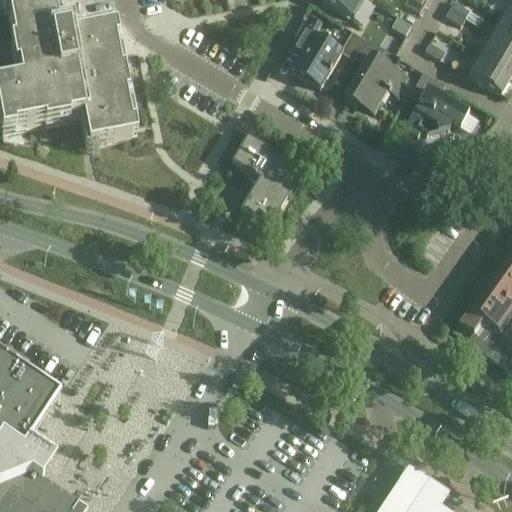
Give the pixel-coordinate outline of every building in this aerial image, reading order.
[(13,137),(77,125),(83,124),(88,152),(131,143),(129,131),(131,131),(125,100),(115,45),(113,45),(110,33),(73,40),(70,23),(74,22),(72,13),(54,17),(50,0),(40,0),(7,6),(10,20),(8,20),(20,89),(0,92),(0,133),(1,137),(13,135),(13,137)] [(366,6),(356,0),(324,0),(321,6),(354,26),(366,6)] [(428,3),(422,0),(408,0),(407,2),(423,12),(428,3)] [(423,12),(407,2),(404,9),(419,18),(423,12)] [(449,14),(465,24),(469,16),(453,7),(449,14)] [(465,24),(449,14),(445,22),(460,31),(465,24)] [(511,23),(504,19),(492,40),(511,51),(511,23)] [(391,33),(404,41),(410,31),(397,23),(391,33)] [(321,31),(308,24),(288,57),(298,64),(290,77),(320,94),(342,57),(315,41),(321,31)] [(388,34),(377,52),(390,60),(393,62),(404,44),(388,34)] [(511,51),(492,40),(480,61),(511,79),(511,51)] [(395,100),(406,81),(385,69),(390,60),(377,52),(367,45),(365,45),(354,63),(364,70),(345,102),(372,119),(385,97),(388,99),(389,96),(395,100)] [(429,48),(424,56),(440,65),(444,57),(429,48)] [(467,81),(500,101),(511,80),(511,79),(480,61),(467,81)] [(418,108),(400,139),(414,147),(420,136),(427,140),(447,134),(451,128),(459,134),(470,140),(478,126),(468,120),(438,102),(444,91),(422,78),(408,102),(418,108)] [(246,143),(231,169),(258,185),(239,217),(269,235),(302,178),(268,158),(269,157),(246,143)] [(511,246),(508,243),(504,249),(511,255),(499,272),(511,280),(511,246)] [(511,280),(499,272),(489,287),(481,282),(475,289),(511,314),(511,280)] [(459,328),(458,331),(471,340),(466,348),(490,365),(502,373),(511,380),(511,347),(499,338),(511,319),(511,314),(475,289),(471,295),(479,301),(459,328)] [(0,511),(83,511),(42,484),(43,483),(38,480),(41,475),(42,475),(34,455),(33,455),(28,452),(31,447),(29,446),(60,400),(0,360),(0,511)] [(38,480),(41,482),(58,457),(33,440),(29,446),(31,447),(28,452),(34,455),(42,475),(38,480)] [(439,511),(436,510),(446,497),(406,470),(377,511),(439,511)]
